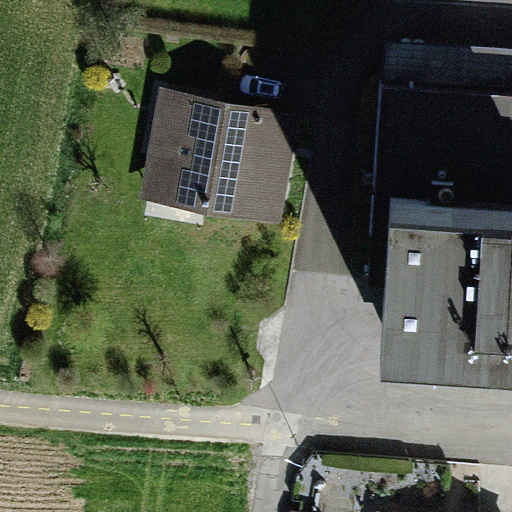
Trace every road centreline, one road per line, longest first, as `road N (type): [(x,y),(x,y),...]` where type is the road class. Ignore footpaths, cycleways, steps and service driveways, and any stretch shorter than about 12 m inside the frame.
road 1 (unclassified): [(0,402),(268,424)]
road 2 (residential): [(268,424),(511,432)]
